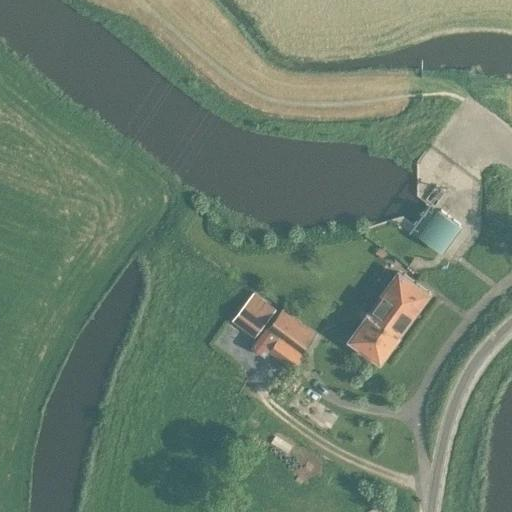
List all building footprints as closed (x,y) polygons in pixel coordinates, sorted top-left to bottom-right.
[(438,209),(420,234),(441,249),(460,222),(440,207),(438,209)] [(350,336),(380,358),(428,292),(398,270),(350,336)] [(254,335),(271,312),(249,295),(232,317),(254,335)] [(268,325),(302,350),(316,331),(282,305),(268,325)] [(302,353),(279,336),(269,349),(292,366),(302,353)] [(292,389),(344,424),(356,407),(304,372),(292,389)] [(382,493),(374,499),(382,511),(388,511),(392,509),(382,493)]
